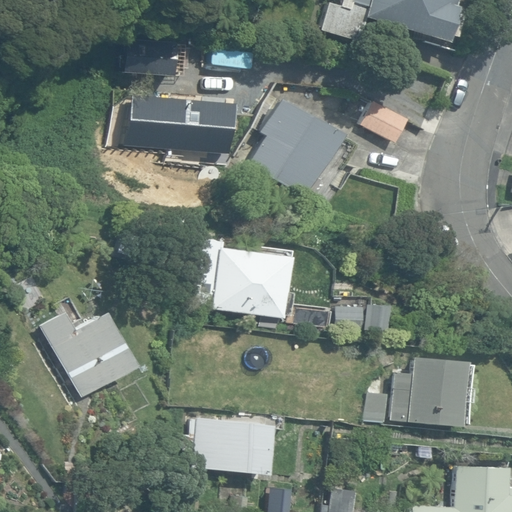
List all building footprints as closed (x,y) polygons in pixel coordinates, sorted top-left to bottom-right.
[(361,19),(441,42),(444,36),(449,37),(456,15),(451,13),(455,0),(346,0),(345,7),(325,2),(317,30),(354,41),(361,19)] [(350,122),(364,98),(331,78),(316,103),(350,122)] [(242,164),(299,197),(320,160),(334,167),(347,142),(335,135),(272,99),(252,133),(257,136),(242,164)] [(356,124),(390,141),(401,119),(368,101),(356,124)] [(123,242),(134,247),(138,237),(126,233),(123,242)] [(205,309),(276,320),(281,291),(280,291),(285,257),(217,246),(218,241),(197,238),(187,302),(206,305),(205,309)] [(18,259),(22,267),(34,261),(31,253),(18,259)] [(381,301),(359,300),(359,326),(381,326),(381,301)] [(331,301),(330,324),(354,325),(354,302),(331,301)] [(66,379),(76,396),(105,379),(127,366),(96,313),(67,330),(56,311),(34,323),(66,379)] [(386,419),(456,425),(460,379),(461,363),(407,358),(406,374),(389,372),(389,379),(386,419)] [(360,419),(378,420),(381,393),(362,392),(360,419)] [(200,478),(216,479),(217,470),(261,473),(265,423),(233,420),(234,410),(197,407),(196,415),(191,415),(190,418),(187,418),(186,434),(181,434),(179,450),(187,450),(186,467),(201,468),(200,478)] [(407,511),(509,511),(510,494),(509,494),(509,486),(503,486),(503,467),(451,465),(449,506),(408,504),(407,511)]
